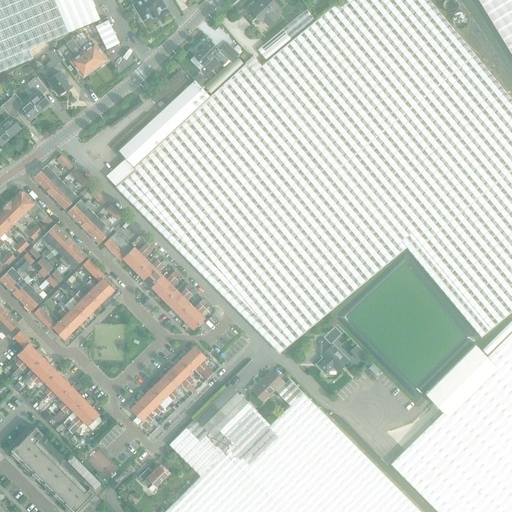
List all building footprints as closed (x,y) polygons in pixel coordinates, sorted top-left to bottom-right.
[(0,0),(0,71),(34,57),(30,48),(101,18),(93,0),(0,0)] [(135,9),(132,10),(135,15),(137,14),(142,22),(151,16),(152,18),(158,15),(157,13),(166,7),(161,0),(140,0),(140,1),(133,5),(135,9)] [(260,0),(261,0),(250,11),(261,22),(263,20),(269,26),(278,18),(272,12),(278,6),(271,0),(260,0)] [(511,0),(477,0),(478,1),(485,12),(489,19),(500,36),(510,53),(511,56),(511,0)] [(257,50),(266,61),(314,20),(306,10),(257,50)] [(105,21),(95,26),(107,50),(120,43),(108,20),(105,21)] [(76,57),(70,61),(83,78),(85,76),(87,76),(89,74),(89,73),(95,69),(81,51),(73,39),(66,44),(76,57)] [(194,56),(208,69),(208,70),(211,70),(219,62),(223,66),(228,60),(219,51),(220,51),(210,41),(194,56)] [(84,49),(81,51),(95,69),(100,65),(101,65),(104,63),(105,61),(107,60),(93,42),(91,44),(90,43),(83,48),(84,49)] [(55,63),(59,60),(53,52),(47,56),(51,61),(46,65),(54,76),(47,81),(58,96),(70,87),(63,79),(66,77),(55,63)] [(243,52),(239,56),(243,61),(247,58),(243,52)] [(28,66),(23,70),(28,75),(33,71),(28,66)] [(200,74),(194,79),(202,87),(207,82),(200,74)] [(34,95),(29,100),(40,112),(49,103),(42,95),(46,91),(35,78),(27,85),(34,95)] [(24,104),(15,94),(6,102),(18,116),(23,112),(30,120),(40,112),(29,100),(24,104)] [(0,107),(0,113),(5,120),(0,123),(0,124),(11,137),(21,128),(13,120),(18,116),(6,102),(0,107)] [(0,143),(1,145),(11,137),(0,124),(0,143)] [(59,153),(55,157),(62,165),(67,161),(59,153)] [(68,171),(73,167),(67,161),(62,165),(68,171)] [(46,166),(34,177),(42,185),(58,170),(54,166),(50,170),(46,166)] [(58,178),(62,173),(58,170),(42,185),(50,193),(61,181),(58,178)] [(77,171),(72,175),(78,181),(82,176),(77,171)] [(83,187),(88,182),(82,176),(78,181),(83,187)] [(69,181),(65,185),(61,181),(50,193),(57,201),(73,185),(69,181)] [(73,193),(77,189),(73,185),(57,201),(65,209),(77,197),(73,193)] [(95,190),(91,194),(96,200),(101,195),(95,190)] [(23,193),(19,192),(13,198),(26,211),(31,215),(33,212),(35,214),(37,212),(43,218),(41,220),(47,226),(52,221),(23,193)] [(102,206),(107,201),(101,195),(96,200),(102,206)] [(23,214),(26,211),(13,198),(7,204),(25,223),(27,221),(25,219),(26,218),(23,214)] [(80,200),(68,212),(76,220),(92,204),(88,200),(84,204),(80,200)] [(22,223),(23,224),(25,223),(7,204),(0,211),(13,224),(17,220),(21,224),(22,223)] [(91,212),(95,208),(92,204),(76,220),(84,227),(95,216),(91,212)] [(111,205),(106,210),(111,215),(116,211),(111,205)] [(13,232),(9,228),(13,224),(0,211),(0,210),(0,224),(12,236),(13,234),(12,232),(13,232)] [(117,222),(122,217),(116,211),(111,215),(117,222)] [(103,216),(99,220),(95,216),(84,227),(91,235),(107,220),(103,216)] [(107,227),(111,223),(107,220),(91,235),(99,243),(111,231),(107,227)] [(8,236),(10,238),(12,236),(0,224),(0,237),(3,241),(8,236)] [(42,231),(36,225),(31,229),(38,236),(42,231)] [(47,241),(43,244),(47,248),(63,233),(55,225),(43,237),(47,241)] [(27,234),(33,240),(38,236),(31,229),(27,234)] [(104,244),(120,261),(123,258),(132,249),(116,232),(104,244)] [(51,252),(55,248),(59,252),(71,240),(63,233),(47,248),(51,252)] [(29,245),(22,238),(18,242),(25,249),(29,245)] [(63,255),(59,260),(62,264),(78,248),(71,240),(59,252),(63,255)] [(13,247),(20,254),(25,249),(18,242),(13,247)] [(134,247),(132,249),(123,258),(130,265),(150,246),(146,242),(138,250),(134,247)] [(145,258),(153,249),(150,246),(130,265),(137,273),(149,262),(145,258)] [(28,251),(36,259),(40,255),(32,247),(28,251)] [(70,271),(86,256),(78,248),(62,264),(70,271)] [(15,258),(8,251),(4,255),(11,262),(15,258)] [(34,261),(26,253),(23,257),(30,264),(34,261)] [(0,259),(0,260),(6,267),(11,262),(4,255),(0,259)] [(160,256),(152,265),(149,262),(137,273),(144,280),(164,260),(160,256)] [(42,257),(37,262),(43,268),(47,263),(42,257)] [(99,281),(96,285),(95,285),(107,296),(114,289),(103,278),(105,276),(89,259),(83,265),(99,281)] [(159,272),(167,263),(164,260),(144,280),(151,287),(163,276),(159,272)] [(37,262),(32,267),(38,273),(43,268),(37,262)] [(52,268),(47,263),(43,268),(48,273),(52,268)] [(12,268),(0,279),(8,287),(23,272),(20,268),(16,272),(12,268)] [(38,273),(43,278),(48,273),(43,268),(38,273)] [(51,274),(59,282),(63,278),(55,270),(51,274)] [(175,271),(166,279),(163,276),(151,287),(158,294),(178,274),(175,271)] [(16,295),(27,283),(31,279),(23,272),(8,287),(16,295)] [(173,286),(181,277),(178,274),(158,294),(165,301),(177,290),(173,286)] [(45,280),(53,288),(56,284),(49,276),(45,280)] [(83,287),(89,292),(88,292),(100,303),(107,296),(95,285),(96,285),(90,280),(83,287)] [(35,283),(31,287),(27,283),(16,295),(23,302),(39,287),(35,283)] [(184,289),(180,293),(177,290),(165,301),(172,308),(192,289),(188,284),(183,288),(184,289)] [(39,287),(23,302),(31,310),(47,295),(39,287)] [(193,296),(196,293),(192,289),(172,308),(179,315),(190,304),(187,300),(192,295),(193,296)] [(80,291),(76,294),(92,311),(100,303),(88,292),(85,296),(80,291)] [(73,297),(78,303),(74,306),(85,318),(92,311),(76,294),(73,297)] [(202,299),(194,308),(190,304),(179,315),(186,322),(206,303),(202,299)] [(201,314),(209,306),(206,303),(186,322),(193,330),(205,318),(201,314)] [(55,307),(64,317),(60,321),(71,332),(78,325),(62,308),(58,304),(55,307)] [(70,310),(65,305),(62,308),(78,325),(85,318),(74,306),(70,310)] [(0,324),(10,315),(2,308),(0,309),(0,324)] [(53,328),(64,339),(71,332),(60,321),(56,324),(39,308),(34,313),(51,330),(53,328)] [(0,337),(2,339),(6,335),(17,323),(10,315),(0,324),(0,337)] [(325,337),(331,343),(341,333),(335,327),(325,337)] [(28,343),(29,343),(31,341),(30,341),(22,332),(20,330),(13,337),(22,346),(24,348),(28,343)] [(444,412),(431,424),(391,464),(437,511),(511,511),(511,333),(488,358),(498,368),(448,417),(444,412)] [(21,358),(16,363),(19,367),(36,350),(35,350),(29,343),(28,343),(24,348),(22,349),(17,354),(21,358)] [(324,357),(317,364),(326,374),(330,370),(331,370),(335,370),(336,370),(337,371),(348,360),(333,344),(322,355),(324,357)] [(206,357),(195,345),(187,353),(204,369),(207,366),(202,361),(206,357)] [(357,345),(350,351),(360,361),(367,355),(357,345)] [(426,395),(444,412),(448,417),(498,368),(488,358),(477,346),(426,395)] [(36,350),(19,367),(22,370),(28,365),(30,368),(31,369),(42,357),(42,356),(36,350)] [(210,375),(204,369),(187,353),(180,360),(192,371),(196,367),(207,379),(210,375)] [(35,373),(25,383),(28,386),(50,365),(48,363),(42,357),(31,369),(35,373)] [(193,380),(188,375),(192,371),(180,360),(173,367),(196,389),(197,388),(191,383),(193,380)] [(50,365),(28,386),(31,390),(36,385),(42,379),(45,383),(57,372),(54,369),(50,365)] [(187,387),(193,393),(196,389),(173,367),(166,374),(177,385),(181,382),(186,387),(187,387)] [(263,401),(275,389),(283,381),(272,370),(252,390),(263,401)] [(49,387),(44,392),(47,395),(64,379),(61,376),(57,372),(45,383),(49,387)] [(185,400),(174,389),(177,385),(166,374),(159,381),(175,398),(181,404),(185,400)] [(64,379),(47,395),(50,399),(56,394),(59,397),(70,386),(67,382),(64,379)] [(161,511),(420,511),(389,480),(334,424),(289,380),(286,384),(283,381),(275,389),(277,392),(280,389),(293,403),(270,425),(243,399),(210,432),(196,419),(169,445),(199,475),(161,511)] [(159,381),(152,388),(163,400),(167,396),(178,407),(181,404),(175,398),(159,381)] [(230,385),(196,419),(210,432),(243,399),(230,385)] [(63,401),(58,406),(61,410),(78,393),(73,389),(70,386),(59,397),(63,401)] [(164,408),(159,403),(163,400),(152,388),(145,395),(161,412),(164,408)] [(78,393),(61,410),(63,412),(65,413),(70,408),(73,412),(85,400),(80,395),(78,393)] [(152,410),(158,415),(161,412),(145,395),(137,402),(149,414),(149,413),(152,410)] [(78,416),(72,421),(76,424),(92,408),(86,402),(85,400),(73,412),(75,413),(78,416)] [(154,419),(149,413),(149,414),(137,402),(130,410),(142,421),(145,417),(151,422),(154,419)] [(76,424),(69,431),(73,434),(79,427),(81,424),(84,422),(86,424),(88,426),(89,424),(99,415),(93,408),(92,408),(76,424)] [(61,410),(53,418),(57,421),(59,419),(64,414),(61,410)] [(46,411),(41,415),(48,422),(52,418),(46,411)] [(61,424),(56,429),(59,432),(64,427),(61,424)] [(11,451),(10,452),(11,453),(70,511),(73,511),(94,492),(89,487),(85,491),(34,443),(43,434),(35,426),(11,451)] [(74,435),(70,439),(75,444),(79,440),(74,435)] [(73,456),(67,461),(95,489),(101,484),(73,456)] [(143,482),(142,483),(148,489),(153,484),(156,487),(168,474),(159,465),(152,473),(148,469),(139,478),(143,482)]
